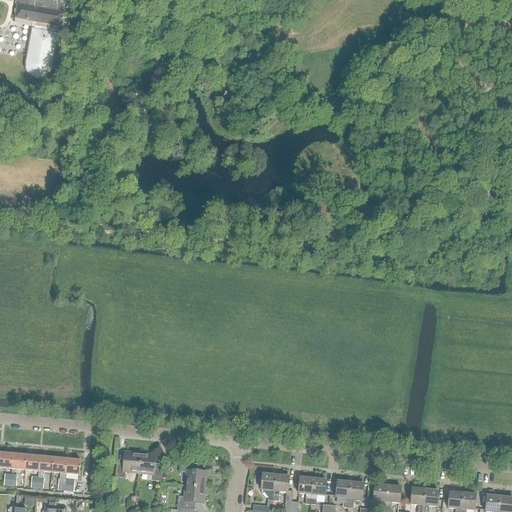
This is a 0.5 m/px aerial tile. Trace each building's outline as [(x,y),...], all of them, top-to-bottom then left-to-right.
[(27,69),(28,70),(28,71),(29,73),(30,74),(31,75),(33,75),(34,76),(35,77),(37,77),(38,77),(43,76),(46,74),(49,70),(50,66),(56,27),(57,27),(57,26),(60,27),(64,0),(17,0),(17,5),(16,5),(14,19),(33,22),(33,23),(34,23),(32,29),(27,62),(27,63),(27,65),(27,66),(27,68),(27,69)] [(125,472),(138,474),(140,452),(126,451),(125,461),(117,461),(116,478),(124,478),(125,472)] [(140,452),(138,474),(151,475),(151,481),(160,482),(162,465),(154,464),(155,453),(140,452)] [(0,468),(11,470),(13,455),(0,453),(0,468)] [(11,470),(25,471),(26,456),(13,455),(11,470)] [(39,457),(26,456),(25,471),(38,472),(39,457)] [(38,472),(38,478),(43,479),(43,473),(51,473),(53,459),(39,457),(38,472)] [(65,475),(66,460),(53,459),(51,473),(60,474),(59,480),(64,481),(65,475)] [(80,461),(66,460),(65,475),(79,476),(80,461)] [(186,473),(185,487),(206,489),(207,475),(198,474),(198,465),(181,464),(180,473),(186,473)] [(253,511),(271,511),(272,508),(273,501),(272,501),(275,476),(262,474),(260,490),(261,490),(261,493),(265,498),(268,498),(267,507),(253,506),(252,511),(253,511)] [(288,477),(275,476),(272,501),(273,501),(278,502),(279,492),(286,492),(285,501),(292,501),(292,491),(287,491),(288,477)] [(304,505),(310,505),(312,479),(299,478),(298,494),(305,494),(304,505)] [(326,480),(312,479),(310,505),(314,506),(315,495),(324,496),(326,480)] [(64,481),(63,491),(73,492),(74,482),(64,481)] [(347,509),(349,483),(336,482),(335,497),(342,498),(341,508),(347,509)] [(363,484),(349,483),(347,509),(351,509),(352,499),(361,500),(363,484)] [(379,511),(384,511),(387,486),(374,485),(372,501),(380,502),(379,511)] [(400,488),(387,486),(384,511),(389,511),(390,503),(399,504),(400,488)] [(178,496),(176,511),(194,511),(195,502),(205,502),(206,489),(185,487),(184,497),(178,496)] [(422,511),(424,490),(411,489),(410,505),(417,505),(416,511),(422,511)] [(438,491),(424,490),(422,511),(426,511),(427,506),(436,507),(438,491)] [(453,511),(459,511),(462,494),(448,492),(447,508),(454,509),(453,511)] [(475,495),(462,494),(459,511),(464,511),(465,510),(473,511),(475,495)] [(497,511),(499,497),(486,496),(485,511),(497,511)] [(511,511),(511,505),(511,498),(499,497),(497,511),(511,511)] [(283,511),(290,511),(291,502),(285,502),(283,511)]
